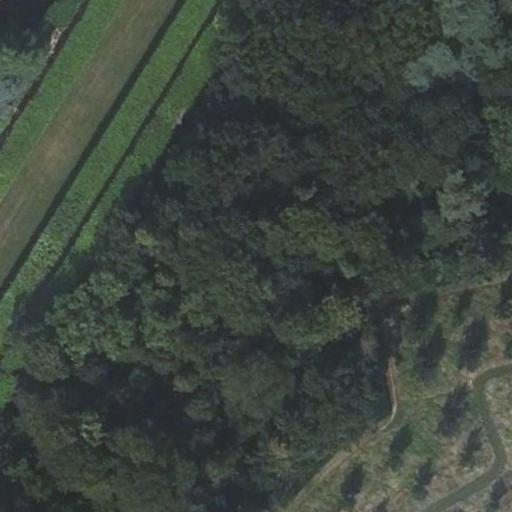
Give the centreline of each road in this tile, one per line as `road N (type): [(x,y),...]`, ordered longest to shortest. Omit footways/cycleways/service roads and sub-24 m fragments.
road 1 (track): [(0,346),(212,0)]
road 2 (track): [(85,0),(0,137)]
